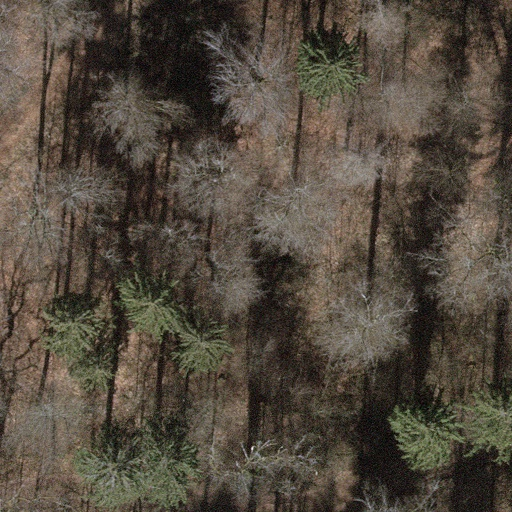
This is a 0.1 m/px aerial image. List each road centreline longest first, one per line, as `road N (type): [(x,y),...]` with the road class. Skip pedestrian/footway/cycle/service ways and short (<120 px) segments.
road 1 (track): [(0,498),(66,482),(285,505),(511,448)]
road 2 (track): [(0,136),(134,0)]
